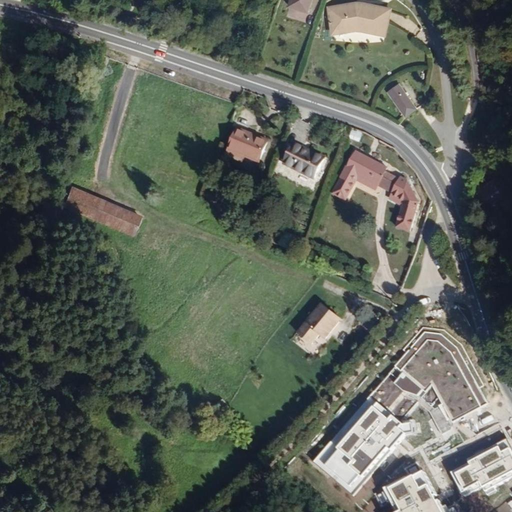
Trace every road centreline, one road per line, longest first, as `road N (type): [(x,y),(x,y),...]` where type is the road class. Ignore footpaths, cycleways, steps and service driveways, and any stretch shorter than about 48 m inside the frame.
road 1 (tertiary): [(511,386),(447,204),(400,138),(161,50),(0,5)]
road 2 (track): [(221,511),(431,286)]
road 3 (unknown): [(154,216),(407,311)]
road 4 (track): [(435,183),(452,174),(444,53),(410,0)]
